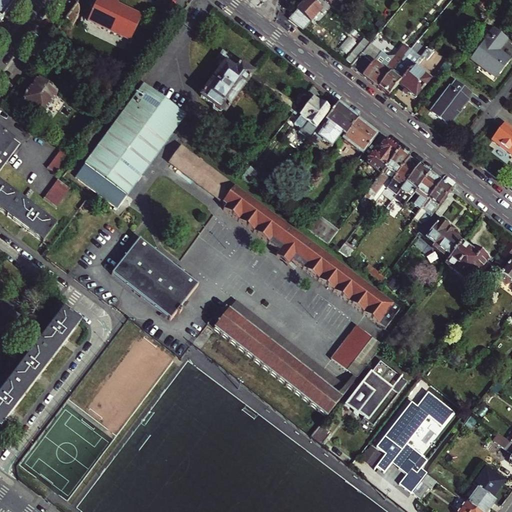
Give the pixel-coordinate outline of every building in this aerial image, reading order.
[(9,0),(0,0),(0,18),(2,20),(14,3),(9,0)] [(97,0),(89,18),(132,39),(143,14),(119,2),(114,0),(97,0)] [(297,11),(289,19),(302,30),(320,11),(322,14),(330,6),(323,0),(305,0),(296,10),(297,11)] [(323,0),(330,6),(340,15),(344,12),(338,5),(339,4),(335,0),(323,0)] [(491,0),(478,0),(476,3),(484,9),(491,0)] [(470,58),(496,78),(510,60),(499,51),(507,39),(493,28),(470,58)] [(348,54),(358,42),(351,36),(341,47),(348,54)] [(412,66),(398,84),(404,89),(401,91),(406,95),(408,92),(415,98),(428,80),(414,68),(423,57),(426,59),(433,51),(429,47),(417,61),(412,66)] [(263,87),(267,82),(222,51),(217,58),(225,64),(203,96),(215,104),(215,108),(220,112),(223,111),(224,110),(226,112),(250,78),(263,87)] [(385,73),(362,53),(350,67),(378,88),(402,58),(404,57),(398,52),(386,67),(388,69),(385,73)] [(408,63),(402,58),(378,88),(388,96),(398,84),(412,66),(417,61),(413,58),(408,63)] [(59,93),(38,78),(22,100),(43,115),(59,93)] [(468,100),(472,94),(455,81),(450,87),(449,86),(430,111),(449,126),(469,101),(468,100)] [(143,86),(75,177),(118,208),(185,118),(143,86)] [(322,124),(330,114),(328,112),(328,111),(320,105),(319,106),(313,101),(295,124),(302,130),(308,122),(315,128),(320,122),(322,124)] [(330,114),(322,124),(309,140),(314,144),(318,140),(321,141),(322,139),(330,144),(333,144),(341,133),(345,135),(357,119),(338,104),(330,114)] [(377,134),(357,119),(345,135),(344,136),(345,141),(362,154),(377,134)] [(511,129),(504,123),(491,140),(511,155),(511,129)] [(0,129),(0,169),(19,144),(0,129)] [(368,165),(381,174),(399,151),(386,141),(378,150),(381,152),(377,157),(375,155),(370,155),(366,160),(368,165)] [(235,188),(236,187),(213,171),(181,146),(169,163),(223,203),(222,204),(223,204),(235,188)] [(58,156),(69,164),(73,158),(62,150),(58,156)] [(372,207),(386,188),(408,159),(399,151),(381,174),(364,196),(369,199),(366,203),(372,207)] [(69,164),(58,156),(53,162),(64,170),(69,164)] [(408,159),(386,188),(396,196),(402,188),(409,179),(419,166),(408,159)] [(64,170),(53,162),(49,169),(59,177),(64,170)] [(428,174),(419,166),(409,179),(402,188),(396,196),(394,198),(397,201),(403,194),(407,194),(411,197),(415,191),(428,174)] [(258,173),(251,167),(250,167),(242,178),(250,184),(258,173)] [(440,183),(428,174),(415,191),(427,200),(433,192),(440,183)] [(55,187),(65,195),(70,189),(59,180),(55,187)] [(433,192),(427,200),(416,215),(427,223),(433,215),(450,191),(440,183),(433,192)] [(55,226),(0,185),(0,210),(43,242),(55,226)] [(50,193),(61,201),(65,195),(55,187),(50,193)] [(235,188),(223,204),(226,206),(223,210),(274,248),(270,253),(294,270),(298,266),(385,330),(399,311),(235,188)] [(45,199),(56,207),(61,201),(50,193),(45,199)] [(453,231),(433,215),(427,223),(419,233),(434,244),(432,247),(448,259),(461,243),(450,234),(453,231)] [(337,232),(316,216),(306,228),(327,244),(328,244),(337,232)] [(198,284),(139,240),(113,275),(171,319),(198,284)] [(511,241),(496,262),(504,268),(511,258),(511,241)] [(470,250),(461,243),(448,259),(445,264),(467,281),(477,268),(480,270),(488,260),(472,247),(470,250)] [(352,253),(342,246),(338,251),(348,259),(352,253)] [(511,258),(504,268),(500,274),(502,275),(501,281),(506,285),(511,283),(511,282),(511,258)] [(370,276),(381,284),(385,278),(375,270),(370,276)] [(341,398),(348,389),(236,300),(229,310),(341,398)] [(341,398),(229,310),(226,313),(222,310),(209,325),(215,330),(326,417),(341,398)] [(0,396),(0,429),(22,400),(80,324),(64,312),(0,396)] [(332,360),(356,379),(380,348),(382,345),(358,326),(332,360)] [(409,380),(381,358),(347,402),(365,415),(363,418),(374,426),(409,380)] [(442,428),(454,413),(428,393),(417,407),(411,403),(376,447),(386,455),(376,467),(385,474),(429,417),(442,428)] [(482,422),(472,415),(459,430),(470,438),(482,422)] [(330,433),(321,425),(315,432),(311,437),(321,445),(330,433)] [(511,443),(510,443),(503,438),(498,445),(511,454),(511,456),(509,460),(511,461),(511,464),(511,443)] [(374,464),(382,453),(369,443),(361,454),(374,464)] [(478,490),(491,499),(503,481),(485,468),(473,486),(478,490)] [(421,481),(411,474),(402,485),(412,493),(421,481)] [(430,489),(436,481),(426,474),(421,481),(422,482),(413,495),(419,499),(428,487),(430,489)] [(487,511),(495,502),(491,499),(478,490),(467,504),(478,511),(487,511)] [(478,511),(467,504),(457,497),(455,501),(462,506),(462,511),(478,511)]
